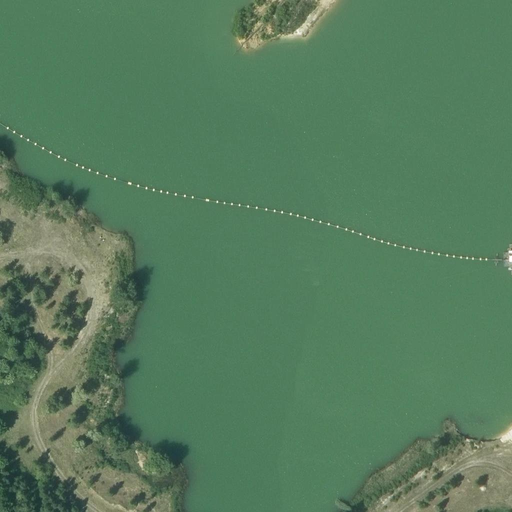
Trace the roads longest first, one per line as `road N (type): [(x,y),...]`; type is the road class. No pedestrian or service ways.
road 1 (track): [(0,260),(50,253),(79,268),(90,285),(93,332),(36,398),(33,432),(60,483),(94,511)]
road 2 (track): [(402,511),(472,467),(511,475)]
